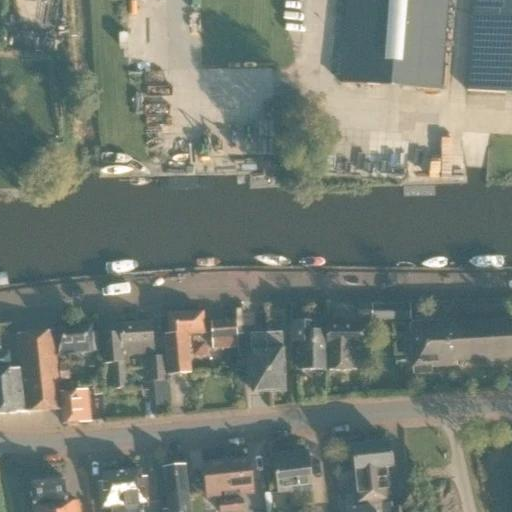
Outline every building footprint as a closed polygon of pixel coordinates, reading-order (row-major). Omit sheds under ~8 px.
[(447,0),(345,0),(340,84),(441,91),(447,0)] [(511,94),(511,0),(474,0),(473,16),(468,92),(511,94)] [(369,315),(370,305),(357,305),(357,315),(369,315)] [(410,321),(410,305),(372,305),(372,321),(410,321)] [(203,334),(202,313),(167,314),(168,334),(163,335),(167,376),(190,374),(187,335),(203,334)] [(511,358),(511,320),(484,322),(453,325),(453,321),(410,323),(412,375),(430,374),(430,368),(456,366),(456,362),(485,361),(511,358)] [(312,322),(289,322),(289,343),(299,344),(298,371),(325,371),(325,347),(326,332),(312,332),(312,322)] [(153,354),(151,323),(119,325),(119,334),(102,335),(105,365),(112,364),(114,390),(124,389),(122,356),(153,354)] [(237,345),(236,337),(235,323),(210,324),(211,346),(237,345)] [(362,325),(326,324),(325,347),(329,347),(329,371),(350,371),(350,370),(356,370),(356,364),(359,364),(359,348),(361,348),(362,325)] [(91,334),(91,326),(56,328),(57,356),(99,353),(98,333),(91,334)] [(61,410),(52,331),(16,335),(20,369),(0,371),(0,414),(27,413),(27,412),(61,410)] [(265,334),(253,335),(250,335),(253,393),(268,392),(265,334)] [(281,334),(265,334),(268,392),(284,392),(282,349),(281,334)] [(165,381),(163,357),(149,358),(151,382),(165,381)] [(89,422),(86,391),(59,393),(62,425),(89,422)] [(166,394),(155,395),(156,406),(167,405),(166,394)] [(348,511),(389,511),(390,509),(391,509),(391,502),(387,468),(392,467),(389,443),(352,447),(354,471),(350,471),(353,498),(347,498),(348,511)] [(313,505),(307,453),(274,457),(277,493),(289,492),(290,508),(313,505)] [(226,461),(231,511),(240,511),(243,511),(242,500),(235,501),(234,491),(239,491),(239,496),(253,495),(249,459),(226,461)] [(231,511),(226,461),(203,464),(206,500),(219,498),(219,493),(224,492),(225,502),(219,502),(219,511),(231,511)] [(189,511),(184,466),(162,468),(167,510),(162,511),(189,511)] [(139,470),(120,472),(124,511),(138,511),(138,506),(149,505),(146,478),(140,478),(139,470)] [(124,511),(120,472),(101,474),(102,482),(97,483),(100,510),(111,509),(111,511),(124,511)] [(79,511),(78,502),(66,503),(62,479),(31,483),(33,507),(32,507),(32,511),(79,511)]
